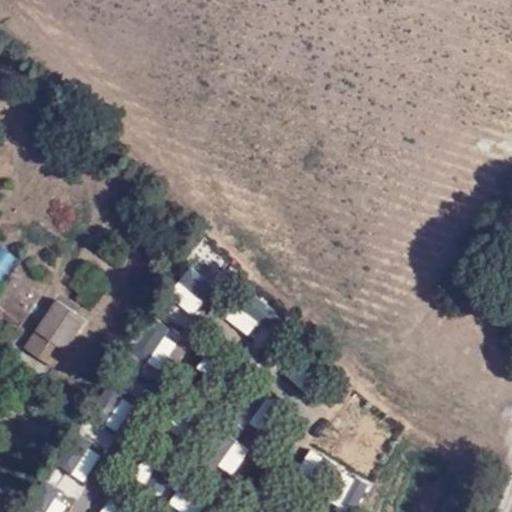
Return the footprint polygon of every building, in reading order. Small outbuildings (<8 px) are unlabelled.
[(181,316),(203,291),(186,274),(175,288),(171,287),(161,300),(181,316)] [(250,329),(267,311),(243,285),(225,303),(250,329)] [(90,320),(57,299),(26,348),(58,369),(90,320)] [(324,375),(309,349),(286,362),(292,376),(296,375),(305,387),(324,375)] [(217,411),(241,387),(224,368),(212,379),(213,380),(201,394),(217,411)] [(258,430),(272,418),(259,400),(229,421),(244,443),(259,433),(258,430)] [(187,451),(209,423),(187,405),(165,433),(187,451)] [(361,456),(379,426),(353,409),(333,440),(361,456)] [(237,450),(221,432),(197,454),(213,473),(224,465),(224,462),(237,450)] [(155,495),(175,466),(152,449),(132,480),(155,495)] [(204,496),(187,479),(164,502),(173,511),(192,511),(192,509),(204,496)] [(141,511),(145,508),(124,492),(111,511),(141,511)] [(48,511),(31,502),(25,511),(48,511)]
